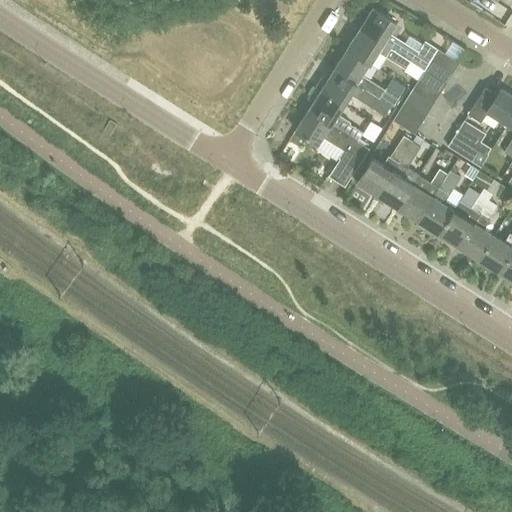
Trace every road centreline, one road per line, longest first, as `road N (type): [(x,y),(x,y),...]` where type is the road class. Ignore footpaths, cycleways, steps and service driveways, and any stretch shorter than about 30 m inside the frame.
road 1 (unclassified): [(511,339),(228,160)]
road 2 (unclassified): [(228,160),(0,10)]
road 3 (residential): [(330,0),(228,160)]
